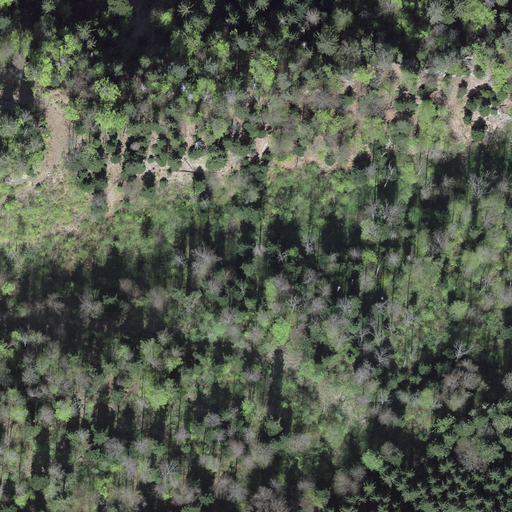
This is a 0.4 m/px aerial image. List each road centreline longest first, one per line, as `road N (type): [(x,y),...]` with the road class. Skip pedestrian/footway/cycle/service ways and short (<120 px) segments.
road 1 (track): [(0,319),(171,334),(282,366),(338,409),(364,467),(407,511)]
road 2 (track): [(0,92),(34,99),(56,133),(57,152),(50,171),(0,203)]
